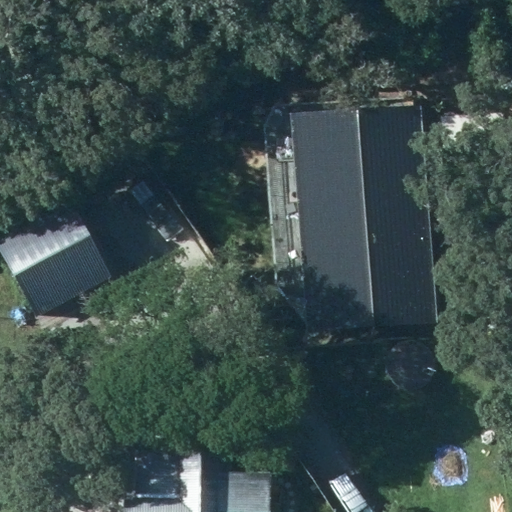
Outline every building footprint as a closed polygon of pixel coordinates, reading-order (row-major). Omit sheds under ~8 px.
[(433,317),(415,97),(281,108),(300,329),(433,317)] [(205,119),(146,166),(194,225),(252,178),(205,119)] [(184,226),(137,173),(114,195),(160,247),(184,226)] [(0,278),(23,320),(105,274),(57,187),(0,217),(0,278)] [(502,379),(468,378),(464,454),(499,456),(502,379)] [(265,467),(221,465),(221,447),(115,445),(113,511),(222,511),(222,509),(263,510),(265,467)]
